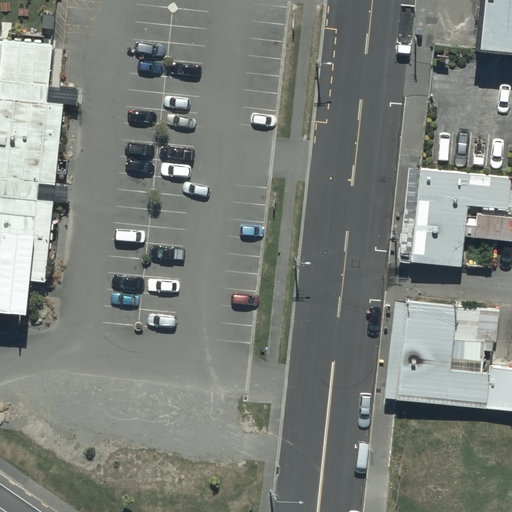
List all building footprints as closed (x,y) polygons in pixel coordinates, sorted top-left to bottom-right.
[(511,0),(478,0),(473,59),(511,62),(511,0)] [(0,58),(0,311),(27,314),(31,280),(44,281),(52,201),(36,199),(38,184),(55,186),(63,108),(47,106),(53,47),(2,41),(0,58)] [(511,173),(421,165),(417,205),(463,210),(464,201),(511,205),(511,173)] [(463,210),(417,205),(413,265),(459,268),(463,210)] [(450,308),(401,302),(396,346),(445,351),(450,308)] [(445,352),(395,346),(389,398),(511,411),(511,376),(443,369),(445,352)]
